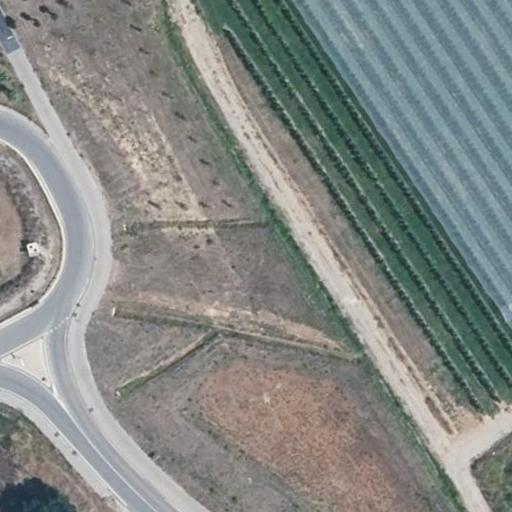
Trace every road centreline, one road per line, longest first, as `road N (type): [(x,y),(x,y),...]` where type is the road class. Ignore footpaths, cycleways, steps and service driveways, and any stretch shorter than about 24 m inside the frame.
road 1 (track): [(481,511),(458,461),(227,120),(183,0)]
road 2 (tertiary): [(60,312),(82,243),(68,191),(41,149),(0,121)]
road 3 (tertiary): [(95,444),(61,362),(60,312)]
